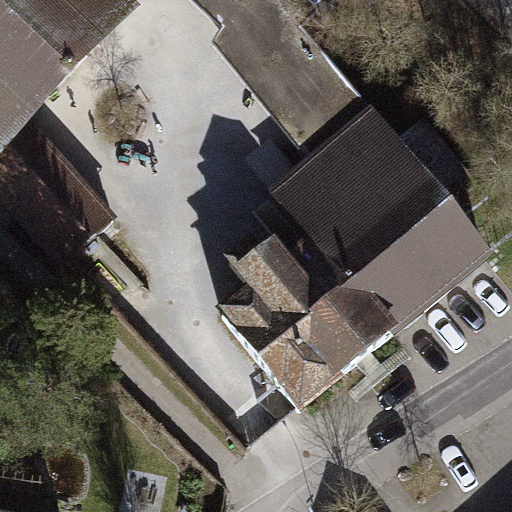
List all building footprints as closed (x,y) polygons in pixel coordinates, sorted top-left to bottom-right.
[(0,0),(0,145),(20,126),(103,43),(57,0),(0,0)] [(127,0),(57,0),(103,43),(136,9),(127,0)] [(319,14),(302,0),(188,0),(222,31),(211,46),(306,164),(327,148),(247,53),(275,5),(301,31),(311,21),(319,14)] [(247,53),(327,148),(371,114),(301,31),(275,5),(247,53)] [(269,195),(310,243),(324,243),(403,341),(495,267),(486,256),(371,114),(327,148),(306,164),(269,195)] [(108,224),(20,126),(0,145),(0,195),(66,264),(108,224)] [(301,425),(403,341),(324,243),(310,243),(288,260),(277,247),(261,259),(250,245),(227,265),(251,295),(222,318),(292,413),(301,425)]
